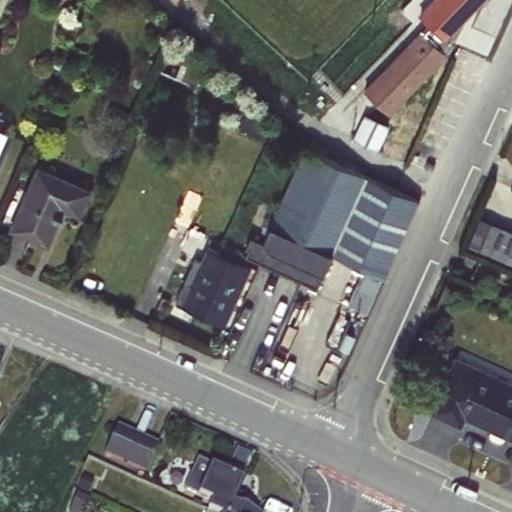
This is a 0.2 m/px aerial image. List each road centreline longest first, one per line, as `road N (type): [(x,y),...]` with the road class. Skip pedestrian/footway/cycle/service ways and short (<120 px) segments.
road 1 (residential): [(511,49),(332,454)]
road 2 (residential): [(0,306),(332,454)]
